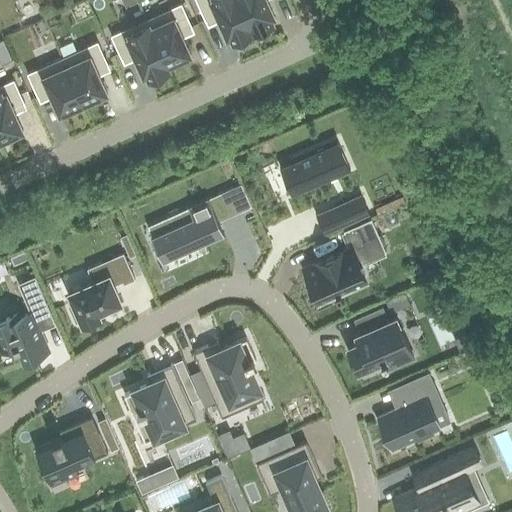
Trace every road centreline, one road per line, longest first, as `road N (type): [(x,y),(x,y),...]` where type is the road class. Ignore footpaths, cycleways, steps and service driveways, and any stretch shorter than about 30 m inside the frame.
road 1 (residential): [(0,422),(162,318),(217,291),(247,289),(270,302),(304,344),(344,419),(369,511)]
road 2 (residential): [(0,183),(319,37),(301,0)]
